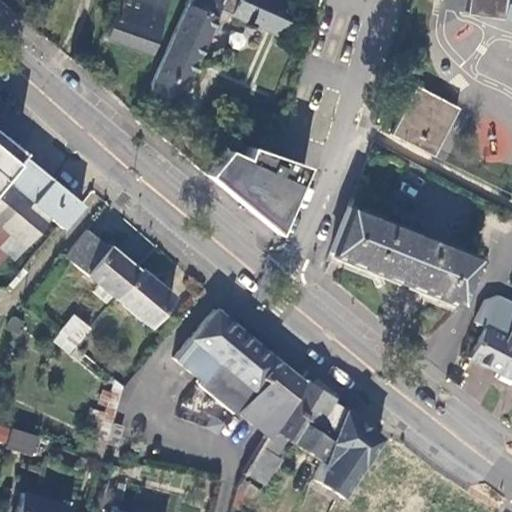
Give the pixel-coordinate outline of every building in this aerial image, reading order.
[(161,52),(166,0),(120,0),(115,47),(161,52)] [(184,2),(145,89),(175,103),(216,10),(220,0),(183,0),(183,1),(184,2)] [(511,0),(465,0),(464,12),(499,17),(499,15),(501,0),(511,0)] [(511,0),(501,0),(499,15),(511,17),(511,0)] [(413,85),(389,134),(431,155),(456,107),(413,85)] [(0,170),(14,154),(15,152),(0,138),(0,170)] [(246,212),(276,233),(303,166),(276,156),(273,155),(248,145),(242,156),(224,149),(202,174),(213,184),(246,212)] [(29,167),(14,154),(0,170),(0,227),(6,233),(0,239),(0,249),(5,254),(10,258),(47,218),(60,228),(77,207),(29,167)] [(386,212),(349,197),(346,204),(383,220),(386,212)] [(383,220),(346,204),(327,249),(398,278),(416,234),(383,220)] [(62,257),(110,297),(135,268),(106,244),(103,247),(84,230),(62,257)] [(473,257),(416,234),(398,278),(455,301),(473,257)] [(135,268),(110,297),(145,327),(170,297),(135,268)] [(465,357),(493,370),(509,338),(510,336),(511,332),(511,302),(495,294),(481,300),(470,322),(479,326),(465,357)] [(228,323),(211,309),(170,357),(198,379),(194,384),(230,412),(233,408),(267,434),(299,381),(291,374),(228,323)] [(69,315),(55,331),(69,344),(83,328),(69,315)] [(10,316),(4,327),(14,333),(20,322),(10,316)] [(509,338),(493,370),(496,372),(495,378),(505,383),(507,378),(511,379),(511,337),(510,336),(509,338)] [(327,434),(337,406),(327,399),(328,396),(307,383),(300,378),(299,381),(267,434),(240,478),(258,488),(277,456),(273,453),(281,438),(317,461),(327,434)] [(108,422),(102,441),(114,445),(120,425),(108,422)] [(8,428),(3,446),(28,454),(34,436),(8,428)] [(96,459),(101,445),(89,441),(84,455),(96,459)] [(66,511),(68,508),(19,493),(13,511),(66,511)]
